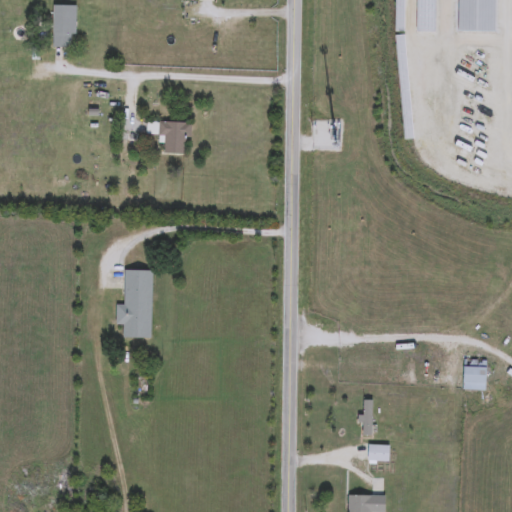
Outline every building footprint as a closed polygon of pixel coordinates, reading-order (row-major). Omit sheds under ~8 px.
[(459,34),(459,0),(496,0),(496,34),(459,34)] [(74,7),(74,50),(52,50),(52,7),(74,7)] [(162,155),(163,145),(157,144),(158,136),(144,136),(145,123),(188,125),(187,156),(162,155)] [(115,327),(115,307),(123,307),(123,272),(151,272),(150,340),(122,340),(122,327),(115,327)] [(485,362),(485,393),(462,393),(462,362),(485,362)] [(371,438),(360,438),(360,401),(371,401),(371,438)] [(389,447),(389,464),(367,464),(367,447),(389,447)] [(347,511),(347,498),(384,498),(384,511),(347,511)]
